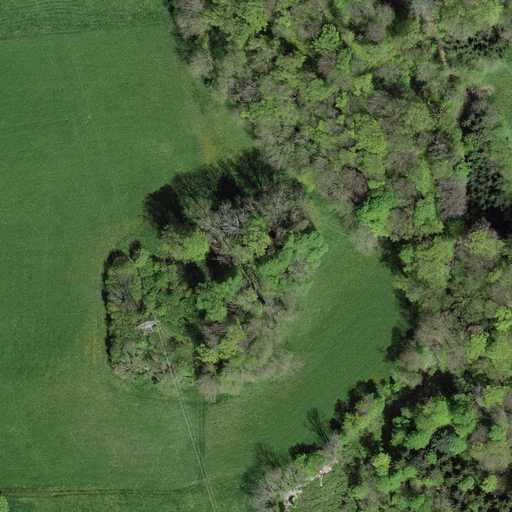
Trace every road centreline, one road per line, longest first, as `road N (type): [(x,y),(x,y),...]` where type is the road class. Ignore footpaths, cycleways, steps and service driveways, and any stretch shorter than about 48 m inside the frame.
road 1 (track): [(432,12),(477,137),(446,341),(396,411),(394,452),(412,476),(511,498)]
road 2 (track): [(0,491),(166,494)]
